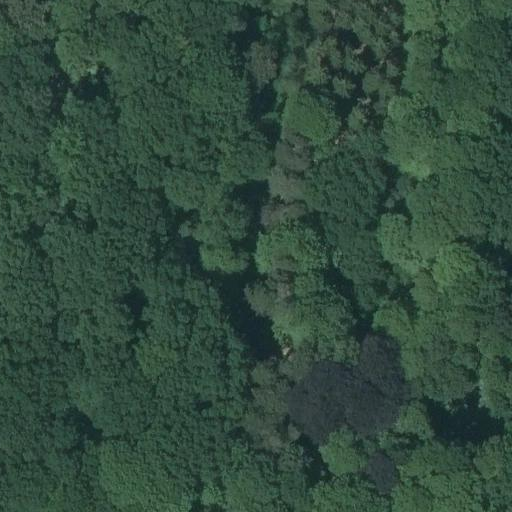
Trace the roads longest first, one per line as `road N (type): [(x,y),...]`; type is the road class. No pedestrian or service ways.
road 1 (track): [(511,480),(436,444),(400,393),(368,368),(341,361),(274,365),(38,451)]
road 2 (unclassified): [(35,511),(58,0)]
